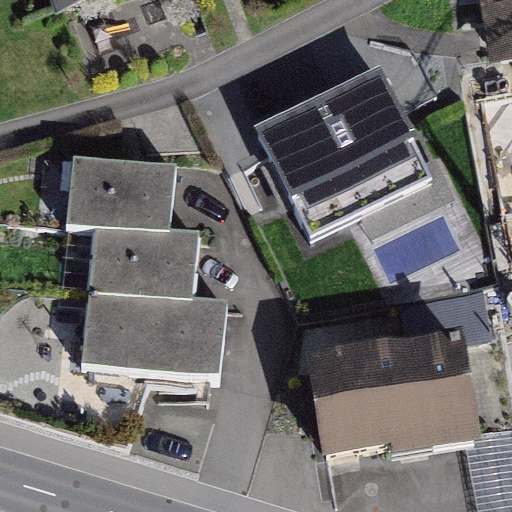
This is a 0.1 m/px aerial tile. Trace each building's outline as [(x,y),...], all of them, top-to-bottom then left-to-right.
[(511,0),(476,0),(484,54),(511,49),(511,0)] [(266,103),(315,215),(429,165),(380,54),(266,103)] [(74,240),(100,242),(176,248),(181,181),(79,173),(74,240)] [(100,242),(95,310),(205,318),(210,250),(176,248),(100,242)] [(95,310),(90,380),(230,390),(235,320),(205,318),(95,310)] [(467,339),(315,364),(333,472),(485,447),(467,339)]
